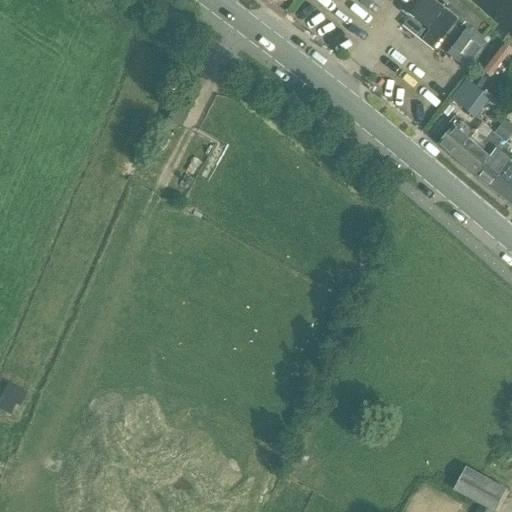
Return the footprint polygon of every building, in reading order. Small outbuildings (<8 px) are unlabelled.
[(422,0),(402,27),(434,51),(459,19),(433,0),(422,0)] [(467,28),(448,53),(468,69),(487,44),(467,28)] [(511,48),(506,44),(485,71),(492,77),(511,51),(511,48)] [(187,84),(168,121),(182,128),(202,88),(191,83),(188,81),(187,84)] [(467,82),(452,101),(477,119),(493,97),(486,92),(485,95),(467,82)] [(448,136),(440,146),(455,159),(476,133),(462,120),(459,118),(455,117),(452,121),(443,132),(448,136)] [(511,127),(506,122),(496,134),(506,143),(511,135),(511,127)] [(455,159),(477,177),(498,149),(504,142),(494,134),(490,138),(480,128),(476,133),(455,159)] [(477,177),(492,189),(511,163),(511,155),(510,153),(508,156),(498,149),(477,177)] [(511,163),(492,189),(511,205),(511,163)] [(8,384),(0,400),(0,408),(10,414),(15,403),(20,406),(26,393),(8,384)] [(466,468),(454,491),(481,504),(480,505),(476,511),(496,511),(508,491),(482,477),(471,471),(466,468)]
